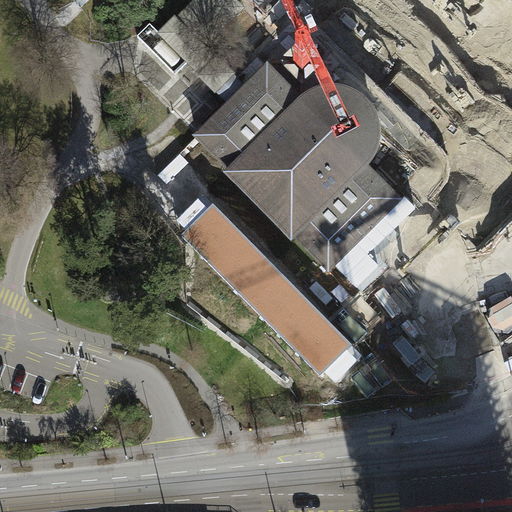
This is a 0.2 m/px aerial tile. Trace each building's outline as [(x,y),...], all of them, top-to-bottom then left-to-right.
[(97,0),(75,0),(84,11),(97,0)] [(295,237),(329,270),(399,201),(366,167),(374,155),(378,143),(379,128),(375,114),(366,102),(355,94),(341,89),(327,89),(313,93),(301,101),(268,68),(246,89),(204,48),(243,9),(234,0),(197,0),(176,21),(175,20),(160,34),(188,63),(230,105),(197,137),(231,171),(227,174),(292,240),(295,237)] [(511,0),(350,0),(503,152),(511,161),(511,0)] [(137,37),(175,75),(188,63),(160,34),(150,25),(137,37)] [(352,346),(214,206),(183,237),(321,376),(352,346)]
